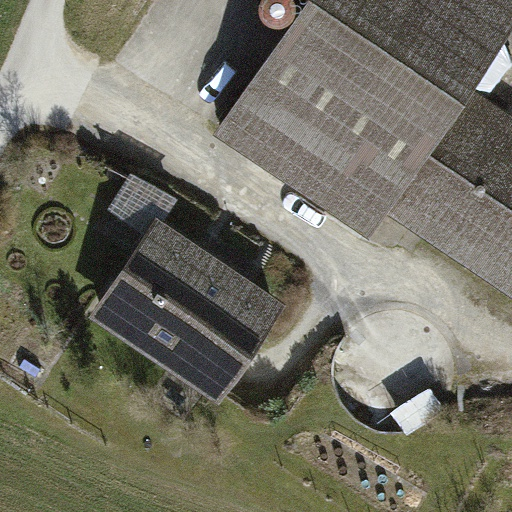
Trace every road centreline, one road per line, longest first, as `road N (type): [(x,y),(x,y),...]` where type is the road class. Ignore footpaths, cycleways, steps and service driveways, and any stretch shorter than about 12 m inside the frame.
road 1 (track): [(143,126),(511,354)]
road 2 (track): [(17,75),(143,126),(213,0)]
